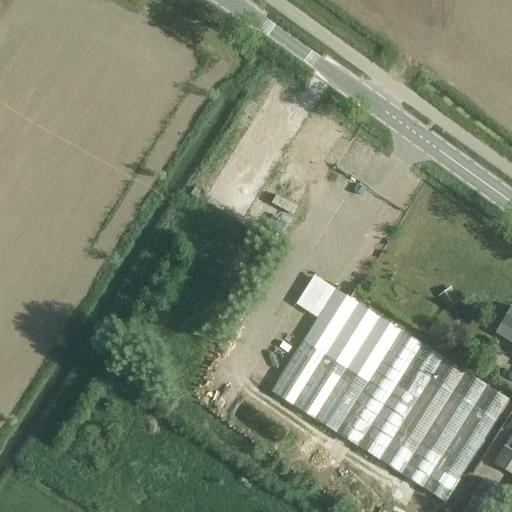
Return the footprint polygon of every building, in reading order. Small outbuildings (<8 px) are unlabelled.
[(452,288),(439,297),(447,310),(460,301),(452,288)] [(335,291),(271,393),(445,503),(509,401),(335,291)] [(511,309),(496,334),(511,344),(511,309)] [(433,324),(427,335),(448,347),(454,337),(433,324)] [(511,410),(482,458),(511,475),(511,410)] [(485,479),(463,511),(491,511),(505,492),(485,479)]
